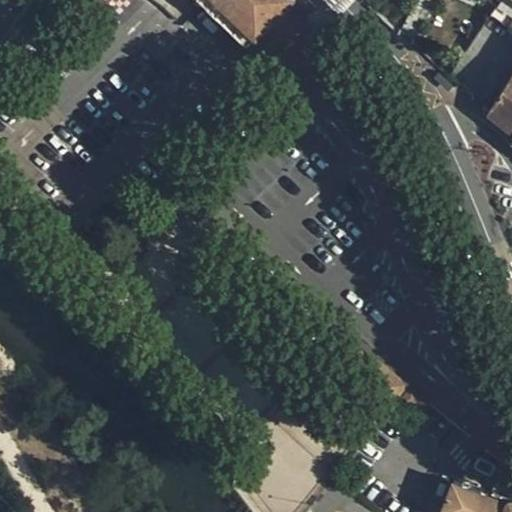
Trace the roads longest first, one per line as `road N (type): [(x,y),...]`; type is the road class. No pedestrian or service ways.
road 1 (tertiary): [(442,129),(511,293)]
road 2 (tertiary): [(340,0),(424,91),(442,129)]
